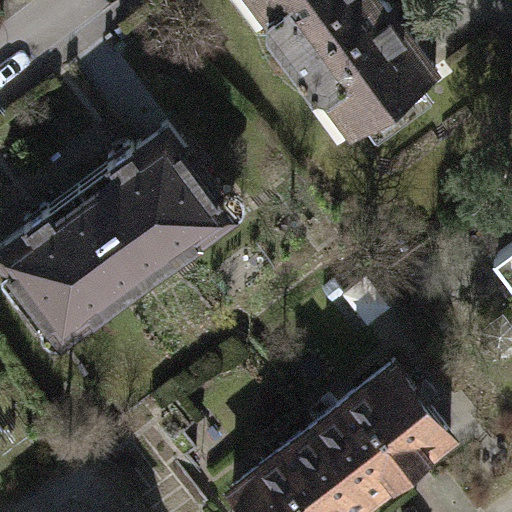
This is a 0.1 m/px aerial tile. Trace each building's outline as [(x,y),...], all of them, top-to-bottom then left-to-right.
[(387,0),(262,0),(271,12),(270,28),(314,87),(329,91),(356,127),(437,67),(387,0)] [(115,161),(82,187),(147,271),(202,229),(198,223),(227,200),(166,121),(136,144),(131,137),(109,154),(115,161)] [(96,311),(147,271),(82,187),(58,206),(52,198),(28,217),(31,221),(0,244),(0,248),(60,325),(89,303),(96,311)] [(511,243),(495,257),(511,279),(511,243)] [(385,356),(304,419),(362,492),(443,428),(385,356)] [(249,511),(336,511),(362,492),(304,419),(225,482),(249,511)]
